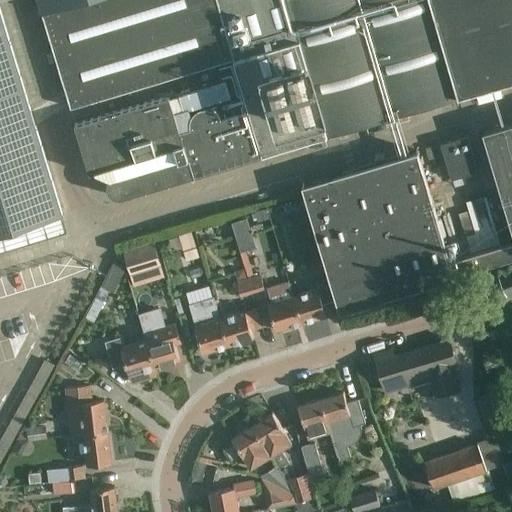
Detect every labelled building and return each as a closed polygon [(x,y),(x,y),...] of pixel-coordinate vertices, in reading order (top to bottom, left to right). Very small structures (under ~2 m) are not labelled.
[(511,0),(38,0),(44,18),(49,36),(71,107),(90,101),(118,92),(121,103),(133,100),(143,97),(140,86),(186,72),(190,88),(94,117),(74,123),(89,172),(94,171),(108,178),(107,179),(107,180),(107,182),(107,183),(107,184),(107,185),(107,186),(107,187),(107,188),(108,189),(108,190),(109,191),(109,192),(110,193),(111,193),(112,194),(113,195),(114,195),(115,196),(116,196),(117,196),(118,196),(119,197),(120,197),(121,196),(122,196),(123,196),(209,170),(218,167),(262,154),(327,134),(328,134),(511,80),(511,0)] [(0,10),(0,233),(62,214),(0,10)] [(114,95),(92,102),(95,113),(117,106),(114,95)] [(444,241),(417,150),(302,184),(340,311),(511,259),(511,121),(482,130),(511,229),(511,238),(499,242),(486,196),(467,201),(481,248),(471,251),(466,234),(444,241)] [(478,171),(467,135),(440,143),(451,179),(478,171)] [(247,217),(231,222),(240,251),(256,246),(247,217)] [(191,231),(178,235),(178,236),(182,248),(183,250),(196,246),(191,231)] [(124,253),(130,275),(161,266),(155,243),(124,253)] [(320,255),(307,259),(312,275),(324,271),(320,255)] [(115,261),(97,296),(104,300),(110,290),(113,293),(125,270),(124,265),(115,261)] [(235,271),(237,280),(247,278),(244,268),(235,271)] [(511,293),(511,273),(499,279),(506,296),(511,293)] [(248,278),(252,292),(264,289),(260,274),(248,278)] [(252,292),(248,278),(236,282),(240,296),(252,292)] [(292,295),(301,322),(326,315),(318,287),(292,295)] [(276,330),(301,322),(292,295),(268,303),(276,330)] [(103,302),(104,300),(97,296),(86,317),(94,321),(105,302),(103,302)] [(174,299),(179,314),(183,313),(179,297),(174,299)] [(159,308),(139,314),(146,339),(154,366),(179,359),(175,344),(181,342),(175,321),(164,325),(159,308)] [(219,317),(228,344),(253,337),(245,309),(219,317)] [(228,344),(219,317),(194,325),(202,352),(228,344)] [(154,366),(146,339),(124,346),(121,337),(106,342),(113,366),(125,362),(131,382),(151,376),(148,368),(154,366)] [(457,363),(455,357),(449,338),(393,355),(391,349),(374,354),(385,390),(431,377),(436,394),(459,387),(452,365),(457,363)] [(69,353),(64,361),(78,370),(83,362),(69,353)] [(65,386),(66,391),(71,434),(83,433),(108,430),(104,399),(91,400),(89,388),(89,384),(65,386)] [(343,391),(320,398),(327,420),(326,420),(330,431),(329,432),(337,456),(338,455),(339,459),(350,456),(349,452),(347,445),(355,443),(358,439),(361,434),(361,429),(360,424),(365,422),(358,398),(346,402),(343,391)] [(511,393),(503,397),(507,408),(511,405),(511,393)] [(308,438),(329,432),(330,431),(326,420),(327,420),(320,398),(298,405),(308,438)] [(252,425),(272,456),(292,443),(273,412),(252,425)] [(27,441),(48,438),(46,425),(26,428),(26,430),(22,430),(17,441),(27,440),(27,441)] [(272,456),(252,425),(232,437),(252,469),(272,456)] [(111,462),(108,430),(83,433),(87,465),(111,462)] [(488,439),(477,443),(423,461),(432,487),(447,482),(454,503),(496,489),(489,469),(503,465),(509,485),(511,484),(511,459),(504,462),(497,440),(489,443),(488,439)] [(301,445),(309,475),(323,471),(315,442),(311,444),(311,442),(301,445)] [(198,456),(197,461),(203,462),(221,466),(223,461),(198,456)] [(197,461),(191,482),(199,481),(203,462),(197,461)] [(48,483),(52,482),(51,481),(75,478),(75,477),(85,476),(84,464),(46,469),(48,483)] [(277,466),(260,476),(294,492),(277,466)] [(30,483),(42,482),(41,472),(29,474),(30,483)] [(308,472),(286,478),(295,494),(297,501),(315,496),(308,472)] [(0,474),(0,487),(4,487),(9,482),(6,475),(0,474)] [(294,492),(260,476),(267,508),(286,503),(296,502),(294,492)] [(77,490),(75,478),(51,481),(52,482),(53,493),(77,490)] [(253,480),(233,484),(234,486),(210,491),(213,511),(239,511),(236,495),(256,491),(253,480)] [(117,511),(114,485),(95,488),(90,488),(92,504),(76,506),(76,511),(117,511)] [(350,497),(354,511),(380,504),(375,489),(350,497)]
